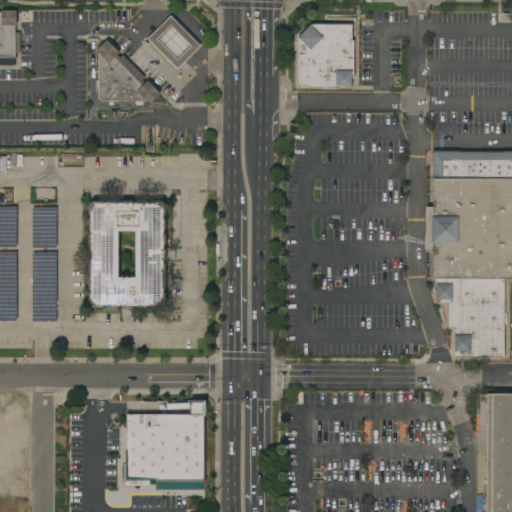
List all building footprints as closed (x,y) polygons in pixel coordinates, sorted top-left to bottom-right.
[(0,12),(2,12),(2,11),(17,10),(17,25),(16,25),(16,32),(20,32),(20,53),(16,53),(16,58),(0,58),(0,12)] [(148,39),(171,16),(201,46),(178,69),(148,39)] [(352,25),(352,41),(354,41),(354,78),(352,79),(352,87),(344,87),(344,89),(326,89),(326,88),(309,88),(309,86),(298,86),(298,37),(311,25),(352,25)] [(120,53),(118,55),(120,58),(123,55),(145,78),(143,80),(146,83),(148,81),(161,94),(150,104),(146,100),(103,101),(99,98),(98,52),(97,50),(107,40),(120,53)] [(455,357),(455,329),(448,329),(448,304),(436,304),(436,279),(433,279),(433,252),(426,252),(426,207),(433,207),(433,151),(460,151),(460,152),(503,153),(503,152),(511,152),(511,279),(505,279),(504,358),(455,357)] [(91,304),(89,304),(89,294),(91,294),(91,290),(89,290),(89,279),(91,279),(91,275),(89,275),(89,264),(91,264),(91,260),(89,260),(89,250),(91,250),(91,245),(89,245),(89,234),(91,234),(91,230),(89,230),(89,219),(91,219),(91,216),(89,216),(89,205),(90,205),(90,202),(93,202),(93,201),(104,201),(104,202),(107,202),(107,201),(118,201),(118,202),(122,202),(122,201),(133,201),(133,202),(136,202),(136,201),(143,201),(143,202),(150,202),(150,201),(162,201),(162,202),(164,202),(164,205),(166,205),(166,216),(164,216),(164,220),(166,220),(166,230),(164,230),(164,234),(166,234),(166,245),(164,245),(164,249),(166,249),(166,260),(164,260),(164,264),(166,264),(166,277),(164,277),(164,279),(166,279),(166,289),(164,289),(164,293),(166,293),(166,304),(164,304),(164,306),(162,306),(162,308),(151,308),(151,306),(148,306),(148,308),(137,308),(137,306),(134,306),(134,317),(122,317),(122,306),(118,306),(118,308),(107,308),(107,306),(103,306),(103,308),(93,308),(93,306),(91,306),(91,304)] [(511,511),(485,511),(487,393),(511,393),(511,511)] [(127,415),(126,485),(205,486),(206,400),(189,400),(189,416),(127,415)] [(158,415),(189,414),(189,403),(158,404),(158,415)]
